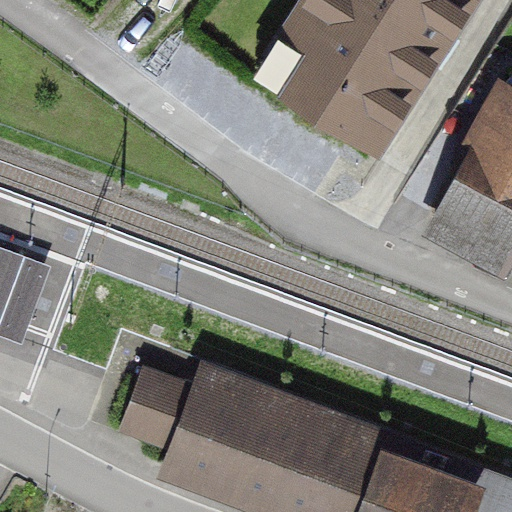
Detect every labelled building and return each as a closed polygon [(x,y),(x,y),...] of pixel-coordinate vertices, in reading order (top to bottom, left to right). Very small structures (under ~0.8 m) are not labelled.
[(300,0),(252,73),(378,155),(480,0),(300,0)] [(432,218),(511,260),(511,95),(501,89),(432,218)] [(0,253),(0,310),(7,313),(32,322),(51,274),(27,264),(0,253)] [(511,511),(511,466),(204,349),(193,374),(169,440),(159,465),(282,511),(511,511)] [(193,374),(146,357),(121,423),(169,440),(193,374)]
